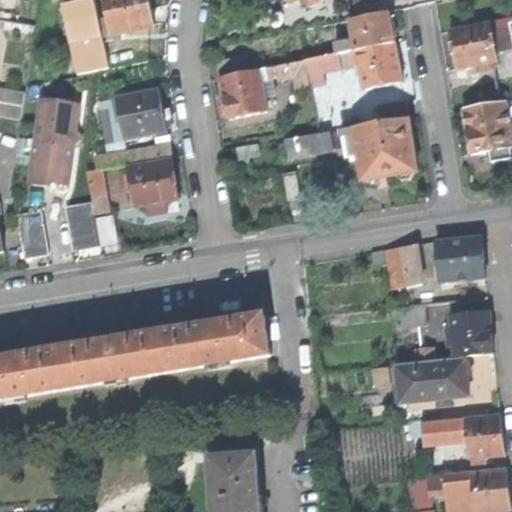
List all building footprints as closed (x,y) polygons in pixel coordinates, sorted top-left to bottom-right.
[(105,0),(110,20),(113,36),(155,28),(151,7),(150,0),(105,0)] [(359,45),(359,50),(397,42),(394,28),(391,12),(354,19),(359,45)] [(103,38),(113,36),(110,20),(100,22),(103,38)] [(511,20),(498,23),(502,48),(511,46),(511,20)] [(457,55),(460,68),(499,61),(492,24),(453,31),(457,55)] [(363,67),(367,88),(404,81),(401,62),(397,42),(359,50),(363,67)] [(341,44),(343,53),(359,50),(359,45),(341,44)] [(346,70),(363,67),(359,50),(343,53),(346,70)] [(220,61),(224,78),(252,72),(249,56),(220,61)] [(335,56),(324,58),(329,83),(340,80),(335,56)] [(324,58),(308,61),(313,86),(329,83),(324,58)] [(308,61),(296,63),(299,76),(302,94),(314,91),(313,86),(308,61)] [(296,63),(279,67),(281,77),(281,80),(299,76),(296,63)] [(279,67),(262,70),(267,98),(276,96),(273,78),(281,77),(279,67)] [(230,114),(231,119),(270,111),(267,98),(262,70),(252,72),(224,78),(227,94),(229,104),(224,105),(226,115),(230,114)] [(0,114),(23,119),(28,93),(2,88),(0,96),(0,114)] [(124,122),(127,139),(168,132),(166,122),(164,111),(160,91),(119,98),(124,122)] [(104,126),(124,122),(119,98),(100,102),(104,126)] [(44,100),(33,186),(53,189),(54,184),(70,186),(81,105),(44,100)] [(378,105),(382,124),(412,119),(408,101),(378,105)] [(511,147),(511,116),(510,102),(468,109),(472,133),(475,155),(495,152),(496,163),(511,160),(511,150),(511,148),(511,147)] [(172,110),(164,111),(166,122),(174,120),(173,115),(172,110)] [(382,124),(346,130),(348,146),(350,157),(362,155),(366,181),(399,175),(400,177),(407,181),(413,180),(417,175),(417,172),(421,172),(416,145),(412,119),(382,124)] [(346,130),(333,132),(336,148),(348,146),(346,130)] [(286,139),(289,156),(336,148),(333,132),(286,139)] [(249,145),(250,157),(262,156),(261,144),(249,145)] [(173,146),(132,153),(134,165),(175,158),(173,146)] [(101,158),(103,171),(134,165),(132,153),(101,158)] [(176,162),(132,169),(138,208),(157,206),(169,204),(182,202),(179,183),(176,162)] [(284,173),(288,198),(303,196),(298,170),(284,173)] [(90,173),(96,204),(98,215),(110,213),(103,171),(90,173)] [(71,209),(78,253),(103,249),(98,215),(96,204),(71,209)] [(21,216),(28,261),(49,258),(43,213),(21,216)] [(443,282),(486,277),(484,259),(482,240),(439,245),(443,282)] [(410,286),(426,284),(421,247),(405,249),(410,286)] [(396,288),(410,286),(405,249),(391,251),(392,261),(396,288)] [(379,263),(392,261),(391,251),(378,253),(379,263)] [(444,304),(400,308),(402,328),(446,324),(444,304)] [(457,349),(458,361),(466,360),(496,356),(493,334),(491,314),(453,319),(456,342),(457,349)] [(173,375),(274,358),(267,318),(223,325),(222,322),(215,323),(208,324),(209,328),(166,335),(173,375)] [(69,392),(173,375),(166,335),(123,342),(122,338),(114,339),(107,340),(108,345),(62,352),(69,392)] [(412,350),(414,365),(439,363),(437,348),(412,350)] [(0,402),(69,392),(62,352),(19,359),(18,355),(10,356),(4,358),(5,361),(0,361),(0,402)] [(404,404),(470,398),(468,380),(466,360),(458,361),(439,363),(414,365),(400,367),(404,404)] [(377,390),(392,388),(390,369),(375,370),(377,390)] [(473,462),(507,459),(505,439),(503,419),(469,423),(471,443),(473,462)] [(428,448),(471,443),(469,423),(426,428),(428,448)] [(219,464),(221,511),(267,511),(268,508),(267,499),(262,499),(260,461),(219,464)] [(478,511),(498,511),(511,510),(511,500),(511,492),(508,470),(474,474),(477,502),(478,511)] [(471,511),(470,502),(477,502),(474,474),(460,475),(462,491),(447,493),(449,511),(471,511)] [(434,494),(447,493),(462,491),(460,475),(432,479),(434,494)] [(435,507),(434,494),(432,479),(412,481),(415,509),(435,507)]
